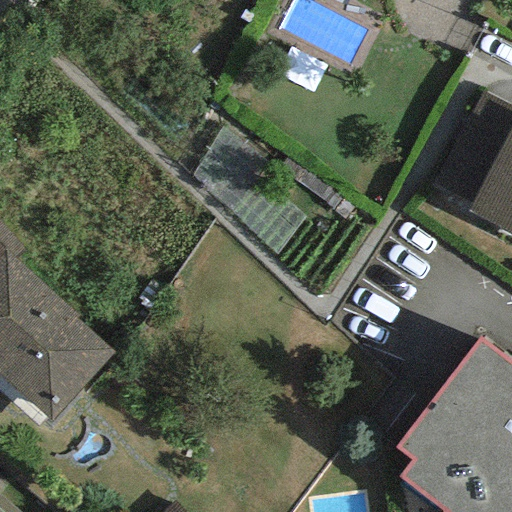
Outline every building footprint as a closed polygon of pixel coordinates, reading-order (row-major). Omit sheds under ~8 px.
[(511,126),(510,126),(466,213),(511,235),(511,126)] [(13,259),(27,245),(0,218),(0,255),(5,250),(13,259)] [(0,255),(0,378),(51,424),(114,352),(76,319),(78,315),(13,259),(5,250),(0,255)] [(511,511),(511,364),(480,339),(396,447),(414,461),(401,477),(444,511),(511,511)] [(181,511),(172,503),(162,511),(181,511)]
